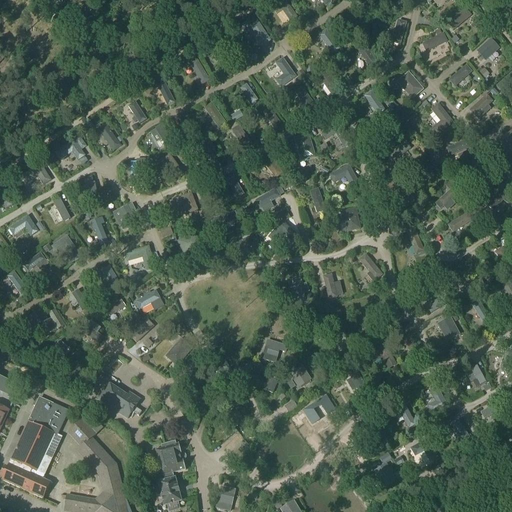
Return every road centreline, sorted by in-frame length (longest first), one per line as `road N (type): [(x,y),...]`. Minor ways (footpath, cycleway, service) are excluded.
road 1 (unknown): [(405,307),(259,428)]
road 2 (track): [(0,32),(33,55),(103,31),(136,0)]
